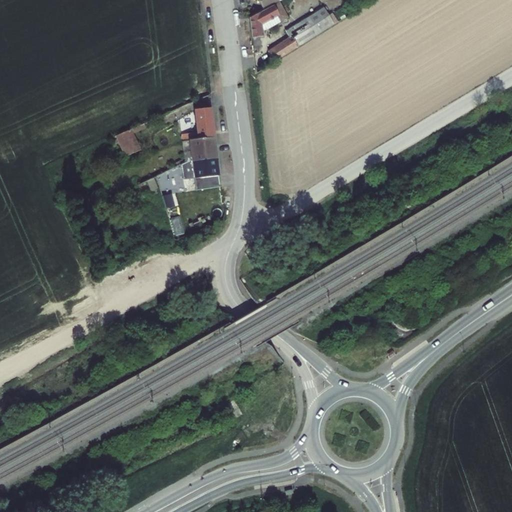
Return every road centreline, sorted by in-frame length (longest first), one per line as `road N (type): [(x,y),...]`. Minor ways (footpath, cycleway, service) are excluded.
road 1 (unclassified): [(511,74),(289,209),(240,223)]
road 2 (track): [(0,375),(230,248)]
road 3 (tertiary): [(240,223),(243,162),(222,0)]
road 4 (secondary): [(312,428),(289,455),(227,470),(146,511)]
road 5 (secondary): [(179,511),(248,481),(329,467)]
road 6 (tertiary): [(287,342),(230,291),(226,262),(240,223)]
